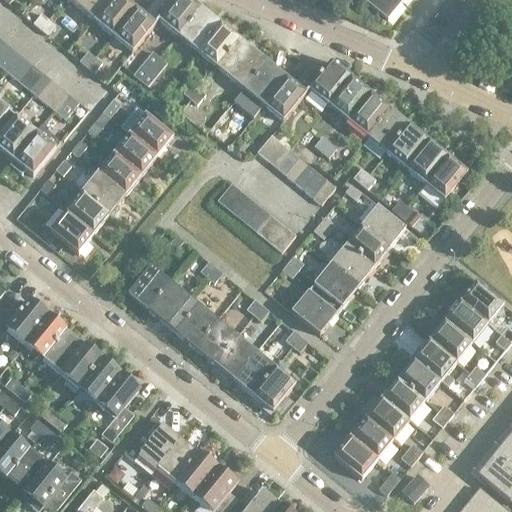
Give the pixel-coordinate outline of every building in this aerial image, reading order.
[(111,0),(66,0),(66,1),(93,23),(111,0)] [(121,0),(111,0),(93,23),(112,39),(135,12),(121,0)] [(176,0),(158,23),(177,39),(200,11),(186,0),(176,0)] [(402,6),(395,0),(355,0),(387,25),(402,6)] [(200,11),(177,39),(197,55),(219,27),(200,11)] [(135,12),(112,39),(132,55),(155,28),(135,12)] [(40,32),(48,22),(41,17),(33,27),(40,32)] [(40,32),(47,38),(55,28),(48,22),(40,32)] [(239,43),(219,27),(197,55),(216,70),(239,43)] [(266,65),(239,43),(216,70),(243,92),(266,65)] [(0,52),(0,71),(14,54),(5,47),(0,52)] [(14,54),(0,71),(9,78),(23,61),(14,54)] [(87,55),(79,65),(86,71),(95,61),(87,55)] [(152,55),(144,65),(133,78),(140,84),(159,61),(152,55)] [(9,78),(19,86),(33,69),(23,61),(9,78)] [(95,61),(86,71),(93,76),(102,66),(95,61)] [(159,61),(140,84),(147,90),(166,66),(159,61)] [(266,65),(243,92),(263,108),(285,81),(266,65)] [(308,93),(328,109),(351,81),(331,65),(308,93)] [(19,86),(28,93),(42,77),(33,69),(19,86)] [(28,93),(37,101),(50,84),(42,77),(28,93)] [(285,81),(263,108),(283,125),(305,97),(285,81)] [(351,81),(328,109),(347,125),(370,97),(351,81)] [(50,84),(37,101),(46,108),(60,91),(50,84)] [(190,102),(198,92),(191,86),(183,96),(190,102)] [(46,108),(55,115),(69,99),(60,91),(46,108)] [(197,108),(205,98),(198,92),(190,102),(197,108)] [(370,97),(347,125),(366,141),(389,112),(370,97)] [(78,106),(69,99),(55,115),(65,123),(78,106)] [(114,103),(103,116),(110,122),(121,109),(114,103)] [(0,106),(0,132),(13,117),(0,106)] [(389,112),(366,141),(386,156),(409,128),(389,112)] [(220,137),(233,121),(226,115),(213,131),(220,137)] [(13,117),(0,132),(0,153),(11,162),(34,134),(13,117)] [(145,117),(129,137),(157,160),(173,140),(145,117)] [(95,125),(87,136),(94,141),(103,131),(95,125)] [(409,128),(386,156),(405,172),(428,144),(409,128)] [(34,134),(11,162),(32,179),(55,151),(34,134)] [(157,160),(129,137),(113,157),(141,179),(157,160)] [(280,146),(271,139),(257,157),(265,164),(280,146)] [(321,156),(329,146),(323,140),(314,150),(321,156)] [(428,144),(405,172),(424,187),(447,159),(428,144)] [(80,145),(71,155),(79,161),(87,151),(80,145)] [(280,146),(265,164),(274,171),(288,154),(280,146)] [(328,162),(337,152),(329,146),(321,156),(328,162)] [(288,154),(274,171),(283,179),(298,161),(288,154)] [(141,179),(113,157),(97,176),(125,198),(141,179)] [(447,159),(424,187),(444,204),(467,175),(447,159)] [(307,169),(298,161),(283,179),(292,186),(307,169)] [(64,164),(56,174),(63,180),(71,170),(64,164)] [(307,169),(292,186),(302,193),(316,176),(307,169)] [(360,188),(368,177),(361,172),(353,182),(360,188)] [(125,198),(97,176),(82,195),(109,218),(125,198)] [(325,184),(316,176),(302,193),(311,201),(325,184)] [(360,188),(367,193),(375,183),(368,177),(360,188)] [(48,184),(40,194),(47,199),(55,189),(48,184)] [(334,191),(325,184),(311,201),(320,208),(334,191)] [(239,194),(231,187),(217,204),(226,211),(239,194)] [(355,205),(361,197),(351,189),(345,197),(355,205)] [(226,211),(235,218),(248,202),(239,194),(226,211)] [(109,218),(82,195),(66,214),(94,237),(109,218)] [(248,202),(235,218),(244,226),(258,209),(248,202)] [(398,219),(407,209),(400,204),(391,214),(398,219)] [(244,226),(253,233),(267,217),(258,209),(244,226)] [(343,215),(335,209),(320,227),(330,236),(335,230),(333,228),(343,215)] [(398,219),(406,225),(414,215),(407,209),(398,219)] [(405,232),(377,210),(361,229),(389,252),(405,232)] [(94,237),(66,214),(50,234),(78,257),(94,237)] [(262,241),(276,224),(267,217),(253,233),(262,241)] [(262,241),(272,249),(285,232),(276,224),(262,241)] [(330,236),(320,227),(313,235),(324,244),(330,236)] [(389,252),(361,229),(345,248),(373,271),(389,252)] [(285,232),(272,249),(281,256),(294,239),(285,232)] [(175,255),(184,245),(176,239),(168,249),(175,255)] [(373,271),(345,248),(329,268),(357,291),(373,271)] [(304,268),(294,260),(288,267),(298,275),(304,268)] [(208,281),(216,271),(209,266),(201,276),(208,281)] [(298,275),(288,267),(282,274),(292,282),(298,275)] [(357,291),(329,268),(313,288),(328,299),(321,307),(335,318),(357,291)] [(128,298),(148,314),(171,286),(151,270),(128,298)] [(214,287),(223,277),(216,271),(208,281),(214,287)] [(504,308),(476,285),(460,305),(487,328),(504,308)] [(171,286),(148,314),(175,336),(186,322),(179,316),(190,302),(171,286)] [(313,288),(291,315),(319,338),(335,318),(321,307),(328,299),(313,288)] [(186,322),(175,336),(194,351),(216,323),(190,302),(179,316),(186,322)] [(253,319),(262,309),(255,303),(247,313),(253,319)] [(14,322),(4,315),(0,319),(0,340),(5,333),(6,334),(9,331),(19,340),(16,343),(23,349),(47,320),(28,305),(14,322)] [(487,328),(460,305),(444,325),(472,347),(487,328)] [(261,325),(269,315),(262,309),(253,319),(261,325)] [(65,334),(47,320),(23,349),(30,355),(33,351),(44,360),(65,334)] [(216,323),(194,351),(214,367),(236,339),(216,323)] [(472,347),(444,325),(428,344),(456,367),(472,347)] [(511,347),(511,346),(511,334),(507,331),(501,339),(511,347)] [(83,349),(65,334),(44,360),(55,369),(52,373),(59,379),(83,349)] [(292,350),(300,340),(294,335),(285,345),(292,350)] [(236,339),(214,367),(233,383),(256,355),(236,339)] [(511,347),(501,339),(496,345),(506,354),(511,347)] [(299,356),(308,346),(300,340),(292,350),(299,356)] [(456,367),(428,344),(413,363),(440,386),(447,392),(454,384),(446,378),(456,367)] [(101,364),(83,349),(59,379),(66,385),(69,381),(80,390),(101,364)] [(256,355),(233,383),(252,399),(275,371),(256,355)] [(440,386),(413,363),(397,383),(424,405),(440,386)] [(119,378),(101,364),(80,390),(91,399),(88,403),(95,408),(119,378)] [(480,386),(486,378),(476,370),(470,378),(480,386)] [(275,371),(252,399),(273,415),(295,387),(275,371)] [(137,393),(119,378),(95,408),(102,414),(105,410),(115,418),(113,421),(113,422),(100,438),(110,446),(133,419),(123,411),(137,393)] [(480,386),(470,378),(464,384),(474,392),(480,386)] [(14,397),(20,389),(11,382),(5,390),(14,397)] [(424,405),(397,383),(381,402),(409,424),(424,405)] [(14,397),(25,406),(31,398),(20,389),(14,397)] [(0,407),(4,411),(11,403),(1,395),(0,396),(0,407)] [(409,424),(381,402),(365,421),(393,444),(409,424)] [(14,419),(21,411),(11,403),(4,411),(14,419)] [(448,425),(454,417),(444,409),(438,416),(448,425)] [(50,426),(56,418),(47,411),(41,419),(50,426)] [(448,425),(438,416),(431,424),(441,433),(448,425)] [(50,426),(61,435),(67,427),(56,418),(50,426)] [(393,444),(365,421),(349,441),(377,463),(393,444)] [(40,440),(47,432),(37,424),(31,432),(40,440)] [(154,437),(144,430),(122,457),(132,465),(139,457),(140,458),(142,455),(152,463),(149,467),(156,472),(180,444),(161,429),(154,437)] [(50,448),(57,440),(47,432),(40,440),(50,448)] [(0,452),(11,439),(3,433),(0,436),(0,452)] [(511,436),(477,480),(511,507),(511,505),(511,436)] [(11,439),(0,452),(0,479),(5,483),(26,458),(14,448),(18,445),(11,439)] [(377,463),(349,441),(333,461),(361,483),(377,463)] [(198,458),(180,444),(156,472),(158,473),(152,480),(170,494),(177,484),(198,458)] [(417,463),(423,456),(413,448),(407,455),(417,463)] [(417,463),(407,455),(401,462),(411,470),(417,463)] [(26,458),(5,483),(23,498),(47,469),(39,463),(36,466),(26,458)] [(216,473),(198,458),(177,484),(188,493),(186,496),(192,502),(216,473)] [(47,469),(23,498),(40,511),(42,511),(48,505),(57,511),(80,484),(70,476),(63,484),(62,483),(60,486),(50,477),(53,474),(47,469)] [(234,488),(216,473),(192,502),(200,508),(203,504),(212,511),(230,511),(237,504),(227,496),(234,488)] [(387,500),(400,483),(392,476),(378,493),(387,500)] [(414,482),(401,497),(413,507),(426,492),(414,482)] [(503,511),(479,492),(463,511),(503,511)] [(246,511),(237,504),(230,511),(276,511),(279,509),(261,493),(246,511)] [(139,494),(132,503),(137,507),(144,498),(139,494)] [(77,511),(94,511),(102,503),(92,495),(77,511)] [(143,511),(154,511),(157,509),(148,502),(141,510),(143,511)]
